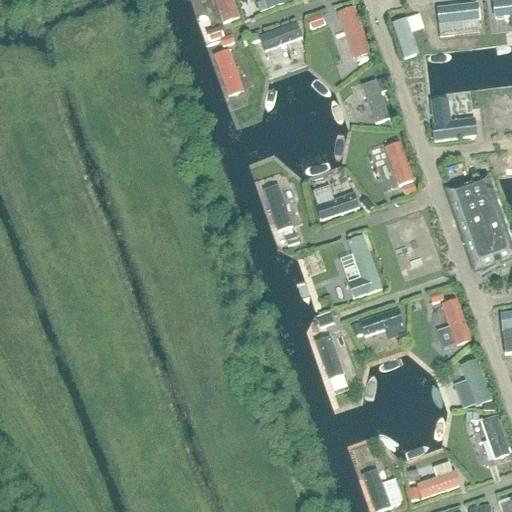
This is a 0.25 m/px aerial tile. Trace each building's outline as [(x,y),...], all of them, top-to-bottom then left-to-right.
[(511,6),(491,7),(492,22),(509,22),(509,31),(511,30),(511,6)] [(350,12),(333,16),(345,63),(362,59),(350,12)] [(432,39),(449,39),(448,26),(466,25),(466,12),(431,14),(432,39)] [(299,34),(318,28),(314,14),(295,21),(299,34)] [(411,54),(404,39),(418,33),(411,18),(384,29),(397,60),(411,54)] [(251,48),(260,82),(300,72),(291,38),(251,48)] [(365,117),(367,129),(382,127),(375,89),(349,93),(354,119),(365,117)] [(511,103),(492,105),(494,132),(511,130),(511,103)] [(436,121),(434,105),(421,106),(424,137),(449,135),(447,120),(436,121)] [(394,191),(395,196),(410,191),(395,147),(375,153),(382,177),(375,179),(381,196),(394,191)] [(307,201),(339,189),(334,175),(302,187),(307,201)] [(448,195),(475,273),(511,259),(485,183),(484,183),(485,187),(463,195),(462,191),(448,195)] [(352,206),(312,214),(314,223),(354,215),(352,206)] [(407,232),(394,233),(395,247),(408,246),(407,232)] [(359,242),(343,245),(350,275),(337,278),(343,305),(373,297),(359,242)] [(402,261),(404,273),(423,270),(421,258),(402,261)] [(424,335),(431,358),(465,348),(451,304),(430,310),(436,331),(424,335)] [(390,310),(351,322),(355,333),(394,321),(390,310)] [(505,325),(496,325),(497,347),(511,346),(511,320),(505,320),(505,325)] [(456,369),(460,387),(444,390),(449,411),(482,404),(474,365),(456,369)] [(503,464),(489,420),(471,426),(467,412),(456,415),(479,487),(493,482),(488,468),(503,464)] [(422,458),(396,465),(401,482),(425,475),(427,484),(399,493),(403,508),(453,494),(445,466),(426,471),(422,458)] [(511,511),(511,500),(490,506),(491,511),(511,511)]
